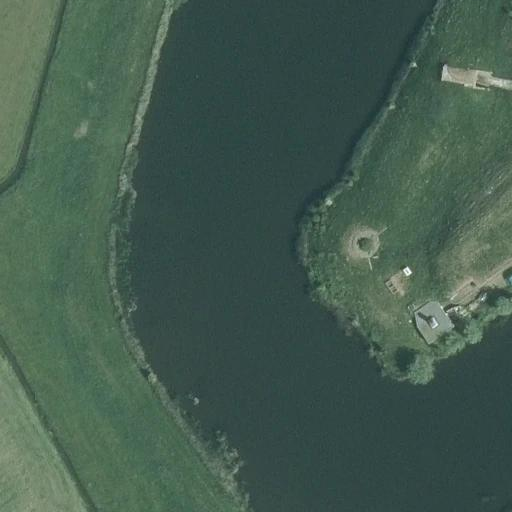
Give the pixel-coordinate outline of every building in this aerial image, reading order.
[(441,85),(474,89),(474,90),(491,92),(491,90),(476,88),(477,81),(478,74),(492,76),(492,74),(476,72),(444,68),(441,85)] [(511,207),(473,236),(470,239),(468,241),(466,243),(464,246),(462,249),(461,252),(460,255),(459,258),(458,262),(458,265),(458,268),(458,272),(459,275),(460,278),(457,280),(463,288),(472,280),(478,288),(511,263),(511,207)] [(363,260),(365,260),(366,272),(368,271),(367,260),(368,260),(370,259),(373,258),(376,256),(378,254),(375,252),(373,254),(372,255),(369,256),(365,257),(363,256),(361,256),(359,254),(358,253),(356,251),(355,249),(355,247),(355,244),(355,242),(356,240),(357,238),(359,236),(361,235),(364,234),(366,234),(368,234),(369,235),(372,236),(374,238),(376,240),(377,243),(377,245),(377,247),(377,249),(380,250),(380,247),(380,244),(380,242),(379,239),(378,237),(376,236),(385,229),(383,227),(375,234),(373,233),(370,231),(368,231),(364,231),(362,232),(359,233),(357,234),(356,235),(354,237),(353,239),(352,242),(351,244),(351,247),(351,249),(352,251),(354,254),(356,256),(358,258),(361,259),(363,260)] [(376,236),(378,237),(379,239),(380,242),(380,244),(380,247),(380,250),(379,252),(378,254),(376,256),(373,258),(370,259),(368,260),(367,260),(368,271),(373,271),(372,263),(374,263),(377,261),(380,258),(381,256),(383,252),(384,249),(385,245),(384,243),(383,238),(382,236),(387,232),(385,229),(376,236)] [(416,327),(428,344),(429,343),(453,326),(437,302),(434,298),(414,313),(416,327)]
